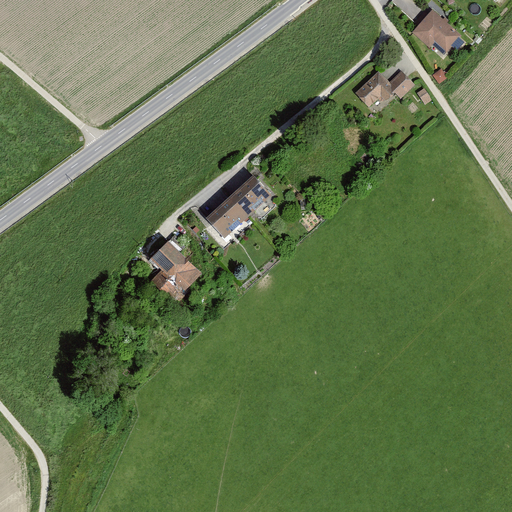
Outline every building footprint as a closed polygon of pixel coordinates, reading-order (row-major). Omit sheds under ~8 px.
[(462,35),(432,10),(413,32),(443,57),(462,35)] [(390,82),(378,70),(358,91),(377,110),(395,92),(402,99),(418,83),(403,69),(390,82)] [(441,69),(433,75),(439,83),(447,77),(441,69)] [(424,88),(417,93),(425,104),(432,99),(424,88)] [(272,193),(253,170),(204,212),(223,234),(272,193)] [(201,269),(170,237),(151,256),(163,268),(153,277),(173,297),(201,269)]
